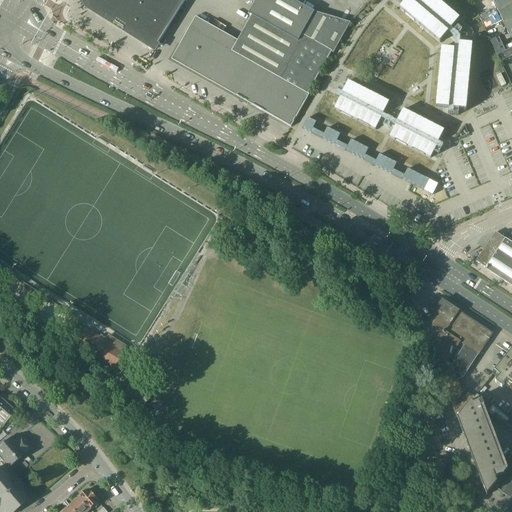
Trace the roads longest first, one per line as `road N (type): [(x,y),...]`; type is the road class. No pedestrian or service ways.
road 1 (secondary): [(11,54),(309,201),(453,290)]
road 2 (secondary): [(440,261),(320,187),(18,25)]
road 3 (unclassified): [(488,511),(402,299),(348,272),(259,245)]
road 4 (residential): [(96,459),(0,364)]
